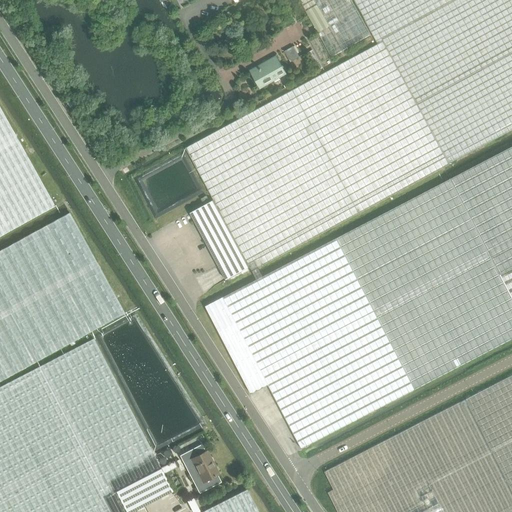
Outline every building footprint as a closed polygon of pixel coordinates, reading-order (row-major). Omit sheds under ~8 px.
[(238,121),(187,148),(214,200),(250,267),(251,270),(251,271),(252,270),(256,278),(261,275),(258,267),(292,249),(363,210),(441,168),(447,165),(447,164),(470,152),(511,130),(511,0),(446,0),(375,40),(377,45),(314,79),(238,121)] [(299,0),(305,10),(316,4),(328,26),(317,32),(331,57),(370,35),(350,0),(299,0)] [(353,0),(374,40),(446,0),(353,0)] [(305,10),(317,32),(328,26),(316,4),(305,10)] [(318,37),(310,41),(322,62),(330,58),(318,37)] [(290,63),(299,58),(293,47),(284,52),(290,63)] [(312,50),(306,53),(316,71),(322,68),(312,50)] [(259,89),(285,74),(276,57),(265,62),(267,65),(251,74),(259,89)] [(0,381),(123,314),(70,218),(68,213),(0,250),(0,235),(54,206),(0,109),(0,381)] [(220,298),(205,305),(251,393),(254,391),(265,385),(268,384),(302,449),(407,394),(511,339),(511,268),(511,267),(511,146),(447,180),(358,226),(262,276),(261,275),(259,276),(256,278),(256,279),(254,280),(220,298)] [(208,200),(206,195),(198,199),(201,204),(208,200)] [(224,280),(248,268),(213,201),(189,213),(202,238),(224,280)] [(124,511),(115,492),(160,469),(117,385),(93,339),(0,387),(0,511),(124,511)] [(511,375),(465,399),(324,472),(333,490),(328,492),(328,493),(337,511),(421,511),(438,503),(442,511),(508,511),(510,511),(511,510),(511,375)] [(201,444),(179,456),(199,493),(221,482),(217,474),(205,451),(201,444)] [(133,511),(172,492),(160,469),(115,492),(124,511),(133,511)] [(257,511),(246,490),(206,510),(201,511),(257,511)] [(197,511),(200,511),(193,498),(187,501),(192,511),(197,511)] [(442,511),(438,503),(421,511),(442,511)]
